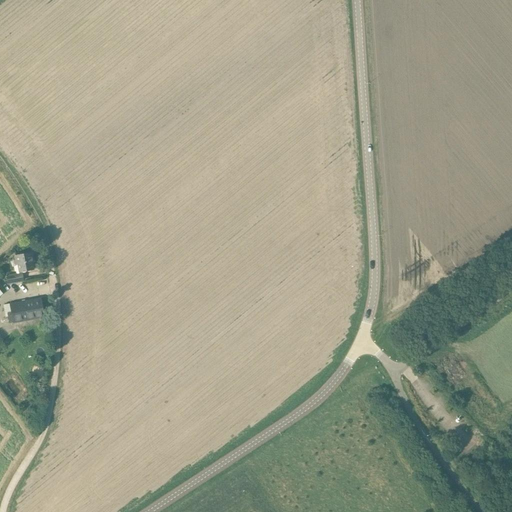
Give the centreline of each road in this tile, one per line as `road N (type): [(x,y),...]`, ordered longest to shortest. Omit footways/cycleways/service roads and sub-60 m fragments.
road 1 (track): [(1,511),(46,415),(57,325),(42,228),(0,159)]
road 2 (tertiary): [(360,343),(374,272),(357,0)]
road 3 (tertiary): [(151,511),(311,405),(360,343)]
road 4 (unclassified): [(511,287),(405,366),(393,370),(360,343)]
